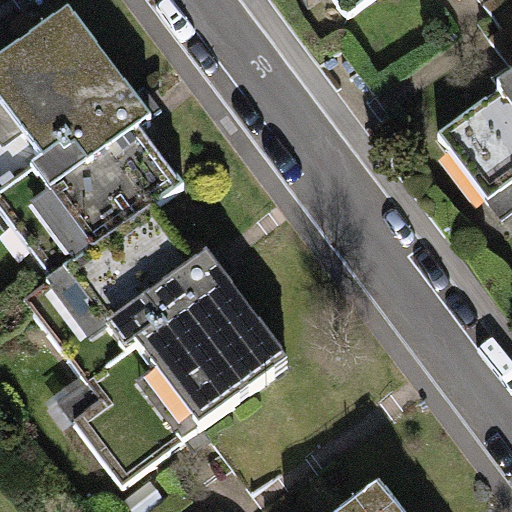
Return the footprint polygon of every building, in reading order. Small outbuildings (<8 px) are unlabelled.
[(333,0),(348,19),(373,0),(333,0)] [(156,212),(185,190),(141,132),(151,125),(68,16),(0,66),(0,214),(53,284),(54,286),(155,210),(156,212)] [(511,85),(439,139),(488,206),(511,188),(511,85)] [(197,266),(156,212),(155,210),(54,286),(53,284),(25,305),(101,406),(73,427),(123,492),(289,368),(207,258),(197,266)] [(397,511),(379,488),(347,511),(397,511)]
